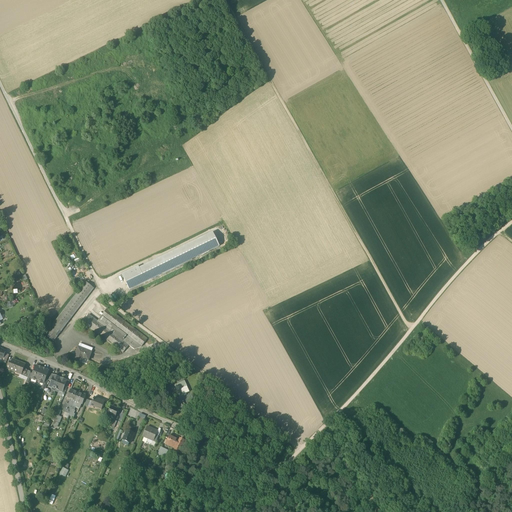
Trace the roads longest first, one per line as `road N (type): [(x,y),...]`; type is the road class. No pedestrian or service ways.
road 1 (track): [(224,0),(409,330)]
road 2 (track): [(511,221),(481,245),(372,376),(279,469)]
road 3 (track): [(302,448),(105,300)]
road 4 (residential): [(197,434),(0,344)]
road 5 (track): [(511,130),(440,0)]
